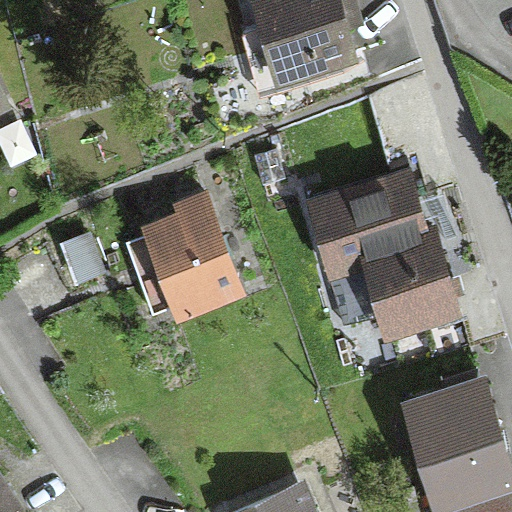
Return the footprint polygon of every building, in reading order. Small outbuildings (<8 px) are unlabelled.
[(253,0),(274,74),(347,54),(339,26),(353,22),(347,0),(253,0)] [(321,260),(417,233),(401,177),(305,204),(321,260)] [(173,202),(178,215),(144,228),(174,308),(236,285),(201,192),(173,202)] [(417,233),(321,260),(340,324),(380,313),(384,326),(453,307),(430,229),(417,233)] [(408,403),(437,500),(505,479),(477,383),(408,403)] [(14,511),(0,488),(0,511),(14,511)]
